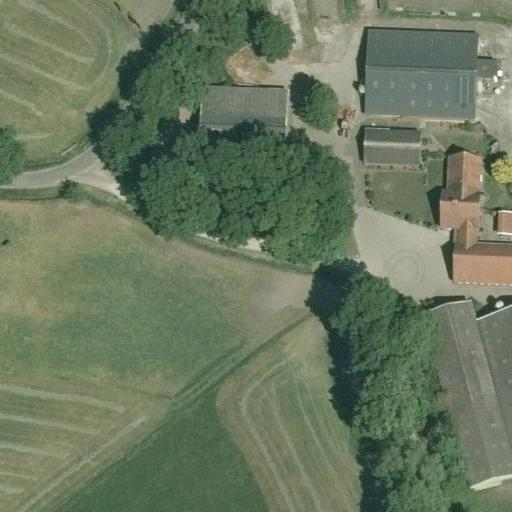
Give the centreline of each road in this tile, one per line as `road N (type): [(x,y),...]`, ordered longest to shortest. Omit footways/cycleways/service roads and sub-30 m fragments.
road 1 (track): [(112,181),(155,215),(365,280),(435,511)]
road 2 (unclassified): [(0,180),(61,176),(82,166),(206,0)]
